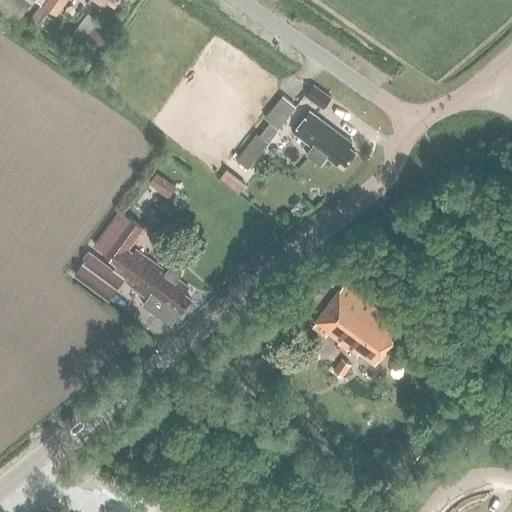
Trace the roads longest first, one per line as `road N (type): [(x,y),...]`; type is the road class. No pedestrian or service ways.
road 1 (unclassified): [(0,491),(377,185),(413,124)]
road 2 (unclassified): [(413,124),(234,0)]
